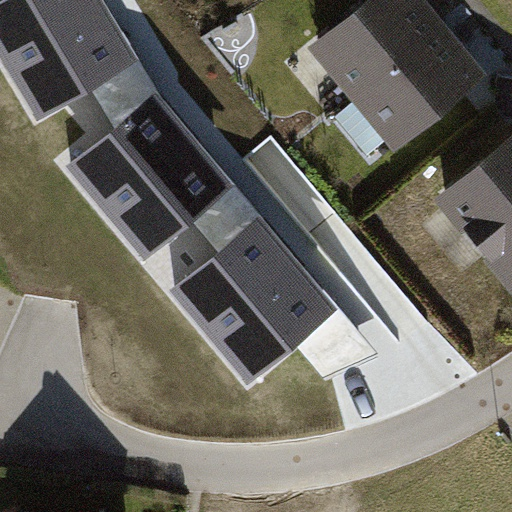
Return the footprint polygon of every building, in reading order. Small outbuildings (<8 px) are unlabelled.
[(96,0),(9,0),(28,32),(12,41),(47,100),(95,72),(126,123),(156,98),(96,0)] [(361,88),(438,25),(417,0),(371,0),(321,41),(361,88)] [(361,88),(399,134),(476,71),(438,25),(361,88)] [(126,123),(98,146),(122,175),(107,187),(151,240),(194,204),(230,246),(259,222),(156,98),(126,123)] [(511,139),(447,193),(511,270),(511,139)] [(201,270),(225,299),(211,311),(255,364),(298,328),(334,370),(363,346),(259,222),(230,246),(201,270)]
